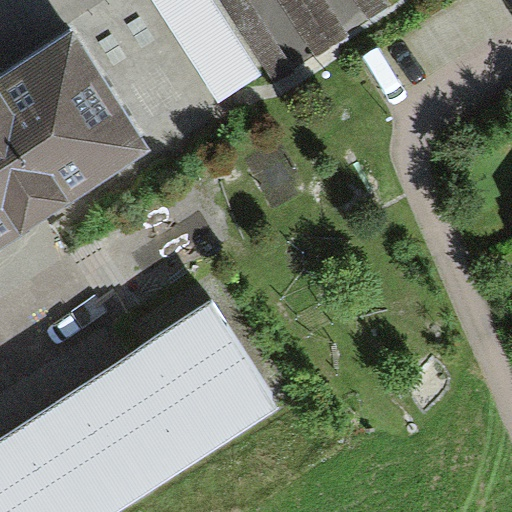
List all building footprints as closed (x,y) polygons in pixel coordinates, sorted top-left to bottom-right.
[(253,0),(223,0),(275,80),(296,66),(253,0)] [(329,0),(282,0),(317,52),(349,31),(329,0)] [(387,0),(357,0),(370,19),(391,5),(387,0)] [(0,223),(145,135),(74,20),(0,65),(0,223)] [(0,511),(84,511),(279,388),(210,286),(0,421),(0,511)]
